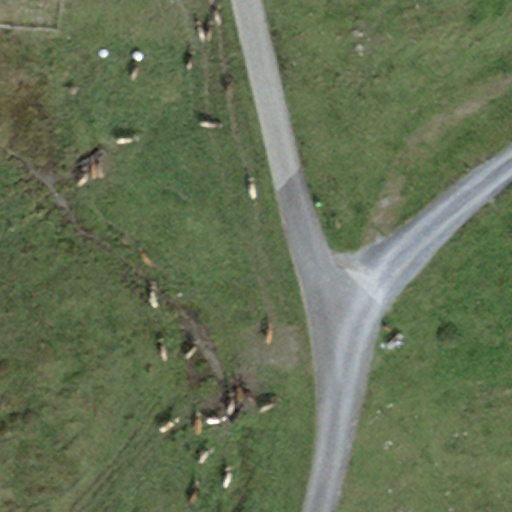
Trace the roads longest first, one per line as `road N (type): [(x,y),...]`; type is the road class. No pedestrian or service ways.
road 1 (track): [(336,320),(295,204),(243,0)]
road 2 (track): [(336,320),(446,206),(511,163)]
road 3 (unclassified): [(315,511),(336,320)]
